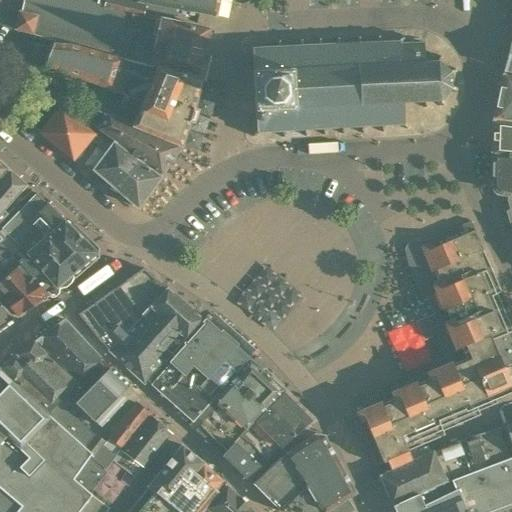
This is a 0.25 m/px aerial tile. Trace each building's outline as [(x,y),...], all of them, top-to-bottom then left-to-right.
[(55,39),(54,43),(74,45),(154,67),(202,79),(207,58),(202,57),(208,30),(164,20),(163,22),(142,18),(145,3),(139,2),(138,0),(24,0),(22,13),(20,12),(16,30),(55,39)] [(138,0),(139,2),(145,3),(213,16),(216,17),(219,0),(138,0)] [(277,47),(254,47),(248,42),(245,45),(251,52),(251,59),(253,92),(255,122),(255,130),(251,135),(254,137),(259,132),(282,131),(282,137),(286,137),(286,131),(304,130),(305,136),(308,136),(308,130),(323,129),(323,135),(327,135),(327,129),(341,128),(341,134),(345,134),(344,128),(358,127),(359,133),(363,133),(363,127),(381,126),(381,132),(385,132),(385,126),(401,125),(407,129),(409,127),(404,122),(403,108),(416,107),(416,102),(423,101),(424,108),(428,108),(427,101),(438,100),(440,106),(443,105),(441,98),(449,89),(457,92),(457,89),(456,88),(455,72),(456,71),(455,68),(449,71),(440,62),(442,57),(438,56),(436,63),(425,63),(424,43),(404,43),(404,38),(401,36),(396,44),(380,44),(380,36),(376,36),(376,44),(365,45),(365,36),(351,37),(351,45),(339,45),(339,37),(336,37),(336,45),(321,46),(321,38),(317,38),(318,46),(303,46),(302,39),(299,39),(299,46),(281,47),(280,40),(276,40),(277,47)] [(126,121),(125,122),(182,144),(192,117),(195,107),(202,79),(154,67),(74,45),(54,43),(52,49),(36,43),(29,59),(46,66),(106,87),(98,107),(126,121)] [(511,44),(509,44),(503,70),(511,71),(511,44)] [(511,75),(503,74),(492,120),(511,122),(511,75)] [(99,129),(162,176),(181,145),(182,144),(125,122),(123,126),(109,116),(84,102),(76,114),(99,129)] [(90,140),(103,149),(109,138),(98,130),(95,134),(58,105),(57,107),(59,109),(42,130),(40,128),(38,131),(77,162),(80,159),(77,157),(90,140)] [(511,155),(511,122),(492,120),(491,153),(511,155)] [(96,169),(139,207),(161,176),(115,143),(96,169)] [(507,196),(506,198),(511,198),(511,155),(491,153),(491,186),(492,190),(494,192),(496,194),(500,195),(507,196)] [(0,221),(7,214),(4,211),(26,186),(27,185),(19,178),(18,177),(10,170),(9,171),(7,170),(8,169),(0,162),(0,161),(0,221)] [(1,229),(0,230),(0,231),(7,239),(5,241),(2,244),(18,261),(49,294),(96,253),(36,193),(1,229)] [(501,287),(472,221),(447,231),(421,243),(419,241),(415,240),(410,240),(408,242),(405,245),(404,248),(405,251),(407,264),(411,277),(420,296),(426,294),(433,313),(415,320),(422,340),(433,336),(440,355),(435,358),(432,361),(431,366),(433,373),(425,372),(411,374),(400,378),(394,381),(390,384),(382,391),(377,396),(374,395),(368,395),(362,396),(359,398),(355,403),(353,408),(353,412),(353,415),(354,418),(355,421),(357,423),(359,426),(361,427),(363,428),(367,429),(366,433),(366,436),(367,440),(368,445),(377,465),(387,460),(390,468),(411,458),(408,450),(440,437),(439,432),(476,417),(474,413),(492,404),(488,395),(511,385),(507,377),(503,368),(509,366),(511,364),(511,329),(495,289),(499,288),(501,287)] [(0,298),(15,316),(17,318),(44,299),(49,294),(18,261),(17,262),(1,244),(2,244),(5,241),(0,235),(0,298)] [(144,268),(78,314),(109,352),(145,385),(202,320),(144,268)] [(0,328),(13,318),(0,303),(0,328)] [(37,340),(78,382),(101,359),(65,322),(37,340)] [(174,413),(189,426),(248,360),(205,323),(150,385),(178,410),(174,413)] [(34,342),(16,356),(51,387),(54,384),(65,395),(76,383),(47,356),(48,354),(34,342)] [(51,387),(16,356),(1,368),(41,405),(49,412),(85,446),(95,435),(66,408),(69,404),(66,402),(65,395),(54,384),(51,387)] [(76,383),(65,395),(66,402),(69,404),(75,403),(93,421),(94,420),(100,426),(102,424),(125,399),(120,394),(127,387),(101,359),(78,382),(76,383)] [(209,443),(222,456),(284,392),(248,360),(189,426),(209,443)] [(41,405),(38,408),(0,371),(0,429),(30,458),(1,489),(22,507),(19,509),(20,509),(17,511),(79,511),(90,497),(93,494),(91,493),(89,491),(76,480),(74,478),(91,454),(95,456),(105,442),(95,434),(95,435),(85,446),(49,412),(41,405)] [(284,392),(222,456),(245,478),(312,420),(290,396),(284,392)] [(136,404),(109,438),(122,449),(149,414),(136,404)] [(91,454),(74,478),(76,480),(89,491),(91,493),(92,492),(99,483),(95,479),(103,469),(105,470),(113,461),(134,476),(142,465),(144,466),(143,465),(169,433),(170,434),(171,433),(152,417),(125,452),(122,449),(109,438),(105,442),(95,456),(91,454)] [(382,475),(379,476),(386,492),(392,506),(396,504),(418,495),(418,494),(429,489),(429,488),(511,457),(511,424),(468,437),(448,444),(447,443),(433,450),(434,452),(382,475)] [(0,488),(1,489),(30,458),(0,429),(0,488)] [(279,460),(253,484),(281,511),(282,511),(351,511),(354,510),(347,499),(356,494),(324,436),(315,435),(279,460)] [(202,511),(220,492),(216,489),(222,481),(203,463),(202,463),(202,462),(182,445),(148,486),(148,487),(127,511),(202,511)] [(418,495),(396,504),(399,511),(489,511),(511,503),(511,457),(429,488),(429,489),(418,494),(418,495)] [(253,511),(227,486),(223,489),(208,507),(204,511),(253,511)] [(0,511),(17,511),(20,509),(19,509),(22,507),(1,489),(0,488),(0,511)] [(106,511),(108,510),(90,497),(79,511),(106,511)] [(511,511),(511,503),(489,511),(511,511)]
